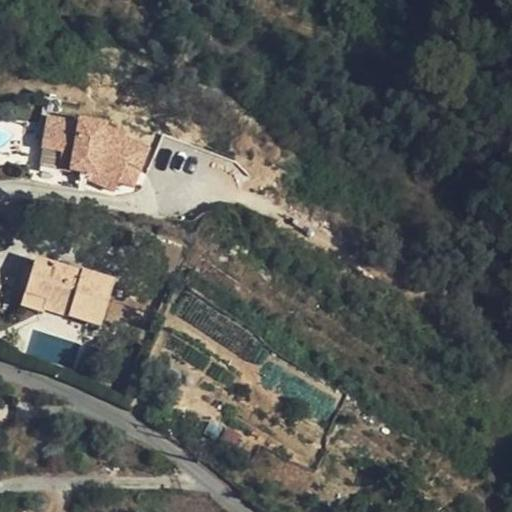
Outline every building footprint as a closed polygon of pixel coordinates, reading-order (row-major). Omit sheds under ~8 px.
[(37,128),(36,155),(68,156),(67,172),(88,173),(85,185),(111,195),(121,168),(135,174),(143,156),(117,146),(119,142),(100,129),(101,126),(73,126),(73,129),(37,128)] [(36,155),(36,171),(67,172),(68,156),(36,155)] [(121,168),(111,195),(124,201),(135,174),(121,168)] [(254,293),(202,258),(191,276),(243,310),(254,293)] [(98,332),(110,288),(32,265),(22,301),(42,307),(40,317),(98,332)]
